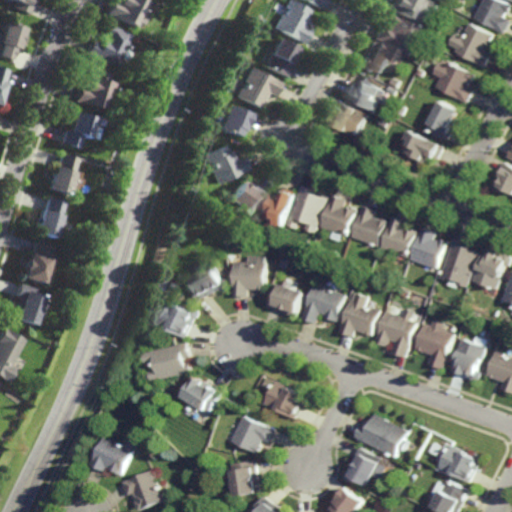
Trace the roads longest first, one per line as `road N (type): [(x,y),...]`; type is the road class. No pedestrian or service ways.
road 1 (secondary): [(215,0),(165,115),(94,338),(17,511)]
road 2 (residential): [(511,225),(302,146),(300,119),(360,0)]
road 3 (residential): [(511,426),(248,336)]
road 4 (residential): [(73,0),(0,224)]
road 5 (residential): [(511,92),(454,204)]
